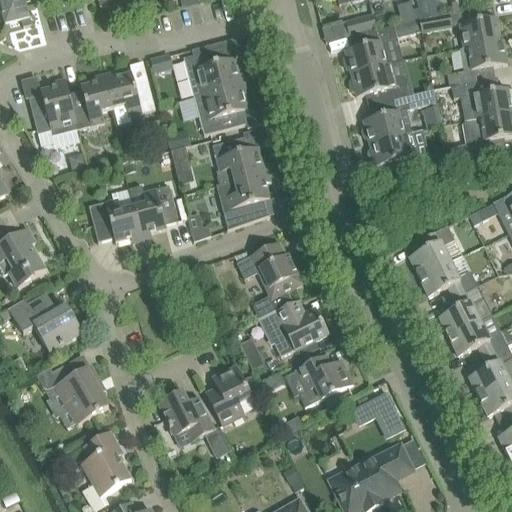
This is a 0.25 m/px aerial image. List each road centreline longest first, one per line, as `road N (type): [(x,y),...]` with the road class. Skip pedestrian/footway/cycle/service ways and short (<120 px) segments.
road 1 (unclassified): [(337,202),(375,314),(473,511)]
road 2 (residential): [(0,85),(53,61),(113,47),(153,51),(289,14)]
road 3 (residential): [(337,202),(111,290)]
road 4 (residential): [(111,290),(0,111)]
road 5 (unclassified): [(289,14),(337,202)]
road 6 (residential): [(174,511),(125,391)]
